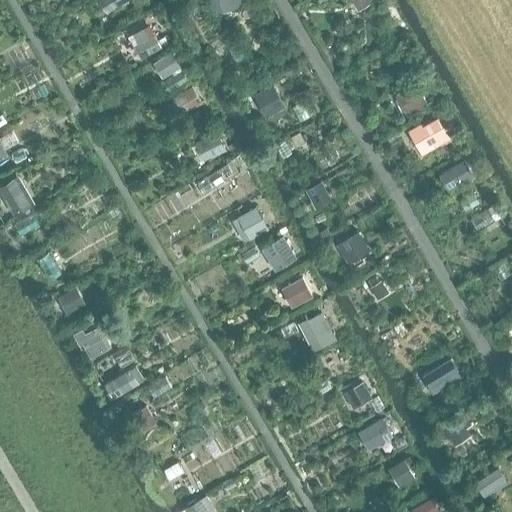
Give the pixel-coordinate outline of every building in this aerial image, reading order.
[(106,0),(112,10),(122,4),(123,5),(128,2),(129,2),(127,0),(106,0)] [(209,0),(213,7),(225,10),(237,2),(235,0),(209,0)] [(354,0),(361,10),(376,0),(354,0)] [(145,27),(133,33),(139,43),(134,45),(141,58),(163,46),(156,33),(150,36),(145,27)] [(170,42),(166,35),(160,38),(164,45),(170,42)] [(173,49),(154,62),(164,77),(173,71),(183,66),(183,65),(173,49)] [(411,63),(403,67),(408,75),(416,71),(411,63)] [(191,82),(184,70),(166,82),(162,84),(169,95),(191,82)] [(274,83),(255,94),(264,111),(283,101),(274,83)] [(417,83),(396,95),(408,114),(423,106),(428,102),(417,83)] [(193,85),(171,98),(181,115),(203,102),(193,85)] [(204,121),(199,113),(185,121),(190,129),(204,121)] [(422,124),(412,130),(421,146),(450,130),(443,117),(439,119),(427,125),(425,122),(422,124)] [(218,130),(196,141),(206,160),(228,149),(218,130)] [(292,137),(297,145),(306,140),(301,132),(292,137)] [(237,141),(229,145),(233,152),(240,148),(237,141)] [(0,162),(9,158),(0,142),(0,162)] [(466,159),(447,170),(457,186),(476,175),(466,159)] [(205,194),(236,175),(229,165),(199,184),(205,194)] [(15,177),(0,185),(0,188),(15,214),(31,204),(15,177)] [(322,180),(307,189),(315,203),(330,194),(322,180)] [(257,204),(238,215),(239,216),(250,237),(251,238),(271,228),(257,204)] [(331,231),(328,225),(321,230),(324,235),(331,231)] [(359,230),(338,243),(346,256),(367,243),(359,230)] [(284,234),(262,248),(271,262),(276,259),(281,266),(298,255),(284,234)] [(63,274),(50,254),(39,261),(51,281),(63,274)] [(510,276),(504,266),(495,270),(502,281),(510,276)] [(304,276),(282,287),(292,306),(314,295),(304,276)] [(377,276),(370,280),(373,286),(372,286),(377,295),(387,288),(382,280),(380,281),(377,276)] [(77,285),(58,296),(67,313),(87,302),(77,285)] [(323,310),(299,323),(314,350),(338,337),(323,310)] [(83,327),(74,333),(80,345),(84,343),(92,357),(113,345),(101,324),(86,332),(83,327)] [(321,360),(331,379),(350,369),(340,350),(321,360)] [(130,359),(126,352),(118,357),(121,363),(130,359)] [(453,357),(424,375),(432,387),(461,370),(453,357)] [(132,367),(106,382),(110,390),(107,392),(111,399),(114,397),(141,382),(132,367)] [(363,380),(345,391),(354,407),(373,397),(363,380)] [(148,403),(121,418),(131,436),(158,421),(148,403)] [(467,412),(446,426),(454,438),(469,427),(475,424),(467,412)] [(383,417),(365,427),(376,445),(393,435),(383,417)] [(405,458),(392,465),(403,483),(416,476),(409,465),(414,462),(410,455),(405,458)] [(179,460),(165,467),(170,478),(184,471),(179,460)] [(499,464),(476,478),(485,491),(507,478),(499,464)] [(186,471),(169,481),(182,501),(198,491),(186,471)] [(210,511),(201,496),(184,506),(187,511),(210,511)] [(433,496),(412,507),(414,511),(437,511),(441,510),(438,504),(433,497),(433,496)]
